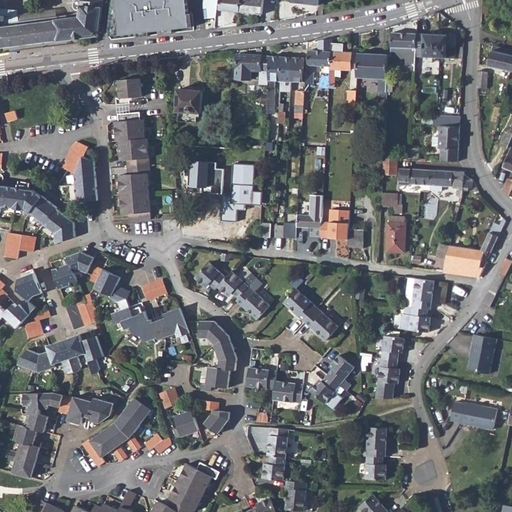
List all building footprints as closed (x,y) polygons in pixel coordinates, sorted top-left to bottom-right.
[(74,0),(73,7),(77,10),(81,10),(81,16),(0,26),(0,46),(99,34),(103,0),(74,0)] [(187,0),(117,0),(122,35),(190,27),(187,0)] [(204,19),(216,19),(217,0),(204,0),(204,9),(204,19)] [(240,12),(240,0),(220,0),(220,9),(240,12)] [(240,0),(240,12),(262,14),(263,0),(240,0)] [(81,10),(77,10),(72,14),(0,23),(0,26),(81,16),(81,10)] [(416,56),(417,33),(393,32),(392,47),(403,47),(410,48),(409,58),(412,58),(412,61),(415,61),(416,56)] [(436,34),(417,33),(416,56),(435,57),(436,34)] [(435,57),(455,58),(456,35),(436,34),(435,57)] [(319,40),(320,50),(310,50),(309,64),(332,66),(333,43),(333,38),(319,40)] [(331,85),(336,85),(337,68),(351,70),(352,52),(344,52),(345,44),(333,43),(332,66),(331,85)] [(511,49),(503,47),(502,52),(501,52),(500,57),(493,55),(491,65),(511,70),(511,66),(511,49)] [(357,77),(380,79),(379,92),(386,92),(389,55),(359,53),(357,77)] [(269,84),(271,56),(238,54),(237,79),(252,79),(252,70),(262,71),(261,84),(269,84)] [(268,114),(275,114),(275,107),(272,106),(273,103),(274,103),(276,80),(281,80),(283,56),(271,56),(269,84),(268,114)] [(281,80),(291,81),(292,57),(283,56),(281,80)] [(291,81),(304,81),(305,57),(292,57),(291,81)] [(306,92),(310,92),(310,84),(315,84),(315,72),(310,72),(310,69),(307,69),(306,88),(306,92)] [(479,71),(478,88),(487,88),(488,72),(479,71)] [(118,104),(131,103),(131,100),(131,97),(144,96),(143,79),(120,80),(122,97),(118,98),(118,104)] [(176,112),(198,114),(201,89),(179,87),(176,112)] [(305,113),(305,109),(306,100),(306,92),(306,88),(302,88),(302,91),(297,91),(296,113),(305,113)] [(280,111),(285,111),(285,104),(289,104),(289,91),(281,90),(280,111)] [(356,106),(357,96),(357,91),(349,91),(348,106),(356,106)] [(7,114),(10,122),(19,120),(16,112),(7,114)] [(117,141),(119,141),(133,140),(132,121),(136,120),(136,113),(119,114),(119,121),(116,121),(117,141)] [(133,140),(135,140),(147,139),(145,119),(143,120),(142,113),(136,113),(136,120),(132,121),(133,140)] [(459,154),(459,150),(460,128),(441,127),(440,139),(434,138),(433,147),(440,148),(439,150),(441,150),(441,161),(459,162),(459,154)] [(502,146),(508,148),(511,139),(511,133),(508,132),(502,146)] [(135,140),(136,158),(145,158),(146,165),(151,165),(149,139),(147,139),(135,140)] [(119,141),(120,160),(126,160),(127,166),(146,165),(145,158),(136,158),(135,140),(133,140),(119,141)] [(63,168),(76,174),(77,183),(78,203),(99,201),(96,161),(86,156),(90,147),(78,141),(72,148),(63,168)] [(411,148),(410,159),(418,160),(419,149),(411,148)] [(382,175),(388,175),(396,175),(397,158),(383,157),(382,175)] [(222,195),(225,170),(216,169),(217,163),(193,161),(190,192),(222,195)] [(253,192),(255,165),(233,164),(232,201),(223,201),(222,220),(237,221),(238,210),(245,210),(245,203),(262,204),(263,192),(253,192)] [(123,195),(137,194),(136,174),(146,173),(146,165),(127,166),(127,174),(121,175),(123,195)] [(137,194),(151,193),(149,173),(152,173),(151,165),(146,165),(146,173),(136,174),(137,194)] [(430,186),(431,170),(400,169),(400,182),(407,182),(407,185),(430,186)] [(430,186),(460,188),(459,190),(457,190),(456,196),(461,197),(463,190),(464,175),(464,173),(463,172),(431,170),(430,186)] [(463,190),(468,190),(468,188),(472,188),(473,180),(464,175),(463,190)] [(0,210),(2,210),(3,204),(14,206),(15,207),(25,208),(29,211),(30,211),(44,223),(44,224),(56,234),(57,245),(76,237),(75,224),(57,208),(57,207),(39,192),(39,193),(34,189),(18,187),(0,184),(0,210)] [(137,194),(138,214),(146,213),(147,220),(153,220),(151,193),(137,194)] [(123,195),(124,215),(130,214),(131,221),(147,220),(146,213),(138,214),(137,194),(123,195)] [(380,207),(397,208),(397,195),(381,194),(380,207)] [(299,227),(323,228),(325,196),(313,196),(312,216),(299,216),(299,227)] [(389,253),(406,253),(407,224),(405,224),(405,218),(390,217),(390,223),(389,224),(389,253)] [(493,223),(481,251),(484,252),(491,253),(498,237),(503,227),(505,221),(502,218),(499,226),(493,223)] [(285,238),(285,226),(277,225),(277,237),(285,238)] [(261,237),(271,237),(271,226),(262,226),(261,237)] [(349,246),(364,247),(365,228),(350,227),(349,246)] [(298,242),(299,228),(289,228),(288,241),(298,242)] [(7,234),(4,257),(18,259),(20,251),(34,253),(35,235),(12,232),(8,231),(7,234)] [(447,259),(449,246),(439,245),(437,258),(447,259)] [(445,273),(480,278),(484,269),(483,268),(480,268),(484,252),(481,251),(449,246),(447,259),(445,273)] [(52,270),(60,290),(77,283),(74,274),(80,271),(85,273),(93,257),(80,252),(67,257),(69,264),(52,270)] [(511,259),(507,256),(490,290),(497,294),(511,264),(511,259)] [(206,285),(210,282),(213,284),(218,289),(221,287),(229,278),(212,262),(198,277),(206,285)] [(92,290),(110,298),(109,302),(116,305),(119,313),(110,316),(114,327),(120,325),(124,333),(129,331),(131,335),(138,338),(139,338),(140,339),(147,342),(157,338),(158,340),(165,337),(175,334),(176,338),(190,333),(185,322),(180,308),(164,314),(166,318),(152,323),(150,320),(148,321),(145,312),(142,313),(140,307),(131,310),(127,299),(130,292),(117,286),(120,277),(102,269),(95,266),(88,280),(95,284),(92,290)] [(221,287),(229,294),(233,290),(235,293),(241,298),(252,287),(258,280),(253,274),(246,282),(235,271),(229,278),(221,287)] [(0,320),(4,317),(16,330),(32,314),(34,316),(36,322),(31,325),(27,327),(31,339),(46,333),(41,321),(51,317),(48,310),(41,312),(30,301),(35,296),(43,293),(35,273),(20,278),(18,289),(25,296),(20,302),(20,303),(18,305),(15,302),(7,309),(6,309),(0,302),(0,300),(7,294),(7,293),(2,289),(5,285),(0,280),(0,320)] [(298,289),(305,281),(300,276),(293,284),(298,289)] [(414,307),(430,309),(432,309),(436,281),(418,278),(410,277),(408,295),(410,298),(415,299),(414,307)] [(142,286),(148,300),(155,298),(168,293),(162,278),(142,286)] [(239,301),(259,319),(272,306),(252,287),(241,298),(239,301)] [(285,302),(306,321),(318,308),(298,289),(285,302)] [(76,300),(86,327),(88,326),(101,321),(100,320),(90,295),(83,298),(76,300)] [(408,306),(407,313),(405,314),(403,328),(432,332),(433,321),(428,321),(429,317),(430,309),(414,307),(408,306)] [(306,321),(327,341),(339,327),(318,308),(306,321)] [(200,320),(200,337),(207,337),(212,341),(215,345),(221,358),(220,367),(210,367),(208,384),(202,384),(202,389),(211,391),(212,385),(228,387),(231,369),(236,370),(238,356),(230,335),(216,320),(200,320)] [(383,356),(399,358),(400,351),(400,348),(406,348),(407,336),(387,334),(383,356)] [(492,373),(496,347),(498,338),(476,334),(474,343),(473,352),(474,352),(471,368),(481,369),(483,371),(492,373)] [(17,366),(30,371),(38,375),(49,371),(54,369),(53,366),(61,364),(65,374),(69,375),(80,372),(82,368),(79,358),(85,355),(92,374),(98,372),(100,368),(96,358),(104,355),(96,336),(81,341),(79,335),(46,346),(48,352),(37,355),(26,350),(17,366)] [(328,374),(340,384),(354,366),(338,353),(331,361),(335,365),(333,368),(328,374)] [(377,398),(394,397),(397,381),(401,382),(402,371),(397,370),(398,367),(399,358),(383,356),(377,398)] [(248,385),(276,388),(277,380),(278,370),(250,367),(248,385)] [(317,380),(310,388),(326,401),(340,384),(328,374),(323,380),(321,383),(317,380)] [(275,398),(303,401),(305,383),(277,380),(276,388),(275,398)] [(159,393),(165,408),(179,402),(174,387),(159,393)] [(10,455),(9,460),(15,462),(12,472),(31,477),(35,462),(39,447),(41,442),(36,441),(39,431),(44,432),(47,418),(40,416),(40,410),(44,410),(47,410),(47,407),(52,407),(53,408),(60,410),(59,412),(66,414),(67,412),(70,398),(61,395),(25,394),(25,406),(27,406),(27,416),(26,421),(24,427),(18,425),(13,440),(20,442),(18,452),(11,450),(10,455)] [(104,431),(91,441),(90,440),(84,444),(100,467),(106,462),(103,457),(112,450),(121,462),(128,457),(119,446),(126,440),(135,452),(141,447),(132,434),(150,411),(146,408),(149,404),(148,401),(143,396),(139,397),(137,401),(134,398),(114,424),(104,431)] [(70,413),(68,421),(80,424),(82,417),(83,413),(88,414),(87,418),(84,429),(87,430),(90,422),(97,425),(109,416),(111,411),(112,405),(111,405),(93,400),(92,403),(74,398),(74,399),(70,413)] [(205,400),(204,408),(214,409),(213,413),(206,422),(219,433),(223,429),(230,419),(231,411),(219,409),(220,402),(205,400)] [(461,422),(477,425),(478,422),(495,426),(499,408),(466,401),(465,403),(455,401),(452,419),(462,421),(461,422)] [(173,429),(177,438),(199,430),(193,412),(175,419),(178,427),(173,429)] [(267,455),(269,455),(285,457),(288,428),(270,427),(267,455)] [(369,456),(384,457),(387,457),(388,429),(384,429),(370,428),(369,449),(361,448),(361,456),(369,456)] [(145,444),(149,450),(154,447),(159,453),(171,444),(169,435),(161,441),(156,435),(145,444)] [(262,478),(282,480),(285,457),(269,455),(269,462),(269,466),(263,466),(262,478)] [(369,456),(368,479),(388,479),(389,469),(383,468),(383,465),(384,457),(369,456)] [(177,481),(190,488),(199,470),(187,463),(177,481)] [(199,470),(212,476),(215,470),(202,464),(199,470)] [(190,488),(202,494),(212,477),(212,476),(199,470),(190,488)] [(167,507),(174,511),(176,511),(183,511),(186,508),(181,506),(190,488),(177,481),(168,498),(171,500),(167,507)] [(287,481),(284,508),(302,510),(305,483),(287,481)] [(183,511),(189,511),(190,510),(193,511),(202,494),(190,488),(181,506),(186,508),(183,511)] [(127,511),(124,510),(126,508),(128,510),(136,496),(129,493),(118,511),(127,511)] [(361,511),(386,511),(379,504),(372,496),(358,508),(361,511)] [(251,510),(252,511),(275,511),(269,497),(260,501),(261,505),(258,507),(251,510)] [(42,501),(36,511),(64,511),(54,506),(42,501)] [(173,511),(174,511),(167,507),(156,501),(149,511),(173,511)]
